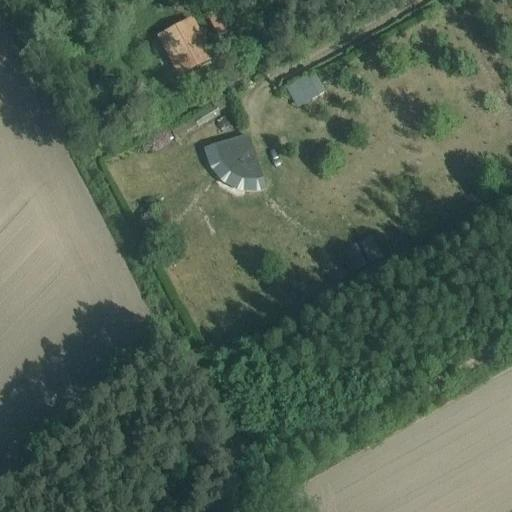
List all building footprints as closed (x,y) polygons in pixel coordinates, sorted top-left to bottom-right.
[(232,0),(205,15),(216,36),(249,19),(241,3),(246,0),(232,0)] [(156,39),(179,80),(214,61),(191,20),(156,39)] [(298,111),(324,95),(313,76),(287,92),(298,111)] [(227,100),(171,134),(175,142),(232,108),(227,100)] [(248,138),(213,148),(219,166),(228,177),(221,185),(239,195),(265,192),(248,138)] [(370,239),(358,245),(369,266),(381,260),(370,239)] [(355,247),(345,253),(356,273),(366,268),(355,247)] [(115,428),(91,453),(114,475),(139,450),(115,428)]
